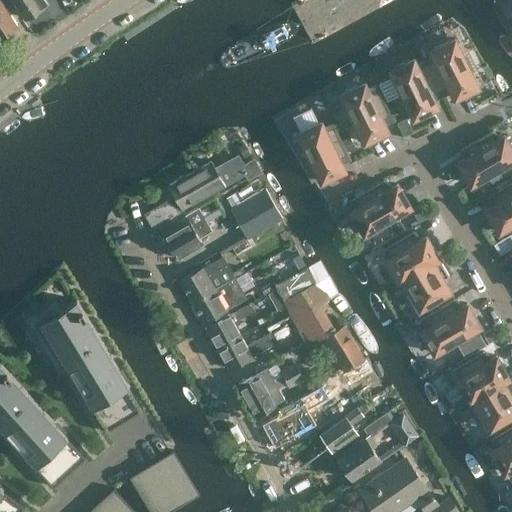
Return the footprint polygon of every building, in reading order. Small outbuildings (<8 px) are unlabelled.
[(0,0),(0,37),(17,25),(0,0)] [(12,0),(25,18),(29,15),(30,17),(38,12),(36,10),(43,5),(40,0),(12,0)] [(478,86),(454,38),(431,49),(434,56),(425,60),(441,93),(450,89),(454,98),(478,86)] [(432,97),(441,93),(425,60),(416,64),(413,58),(389,69),(413,118),(436,106),(432,97)] [(376,84),(367,89),(364,82),(340,94),(364,142),(387,130),(383,122),(392,117),(376,84)] [(406,119),(398,123),(403,134),(411,130),(406,119)] [(340,161),(349,156),(333,123),(324,128),(321,121),(297,132),(321,181),(344,169),(340,161)] [(457,161),(471,184),(511,159),(511,148),(504,134),(497,138),(492,129),(461,148),(466,156),(457,161)] [(245,143),(239,146),(245,157),(251,154),(245,143)] [(215,166),(212,161),(169,185),(176,196),(146,213),(153,226),(182,209),(193,202),(224,184),(246,173),(249,179),(262,171),(254,157),(244,163),(238,153),(215,166)] [(364,233),(410,206),(396,183),(388,188),(383,180),(352,198),(357,207),(350,211),(364,233)] [(511,181),(488,195),(493,204),(485,208),(499,231),(511,223),(511,181)] [(283,218),(279,211),(265,187),(231,207),(248,238),(283,218)] [(420,204),(411,209),(418,222),(427,216),(420,204)] [(178,228),(164,236),(176,256),(202,241),(199,237),(212,230),(209,226),(198,207),(186,214),(187,216),(175,223),(178,228)] [(398,281),(438,257),(425,235),(417,240),(412,231),(384,249),(389,257),(385,259),(398,281)] [(511,236),(510,234),(494,244),(500,254),(511,247),(511,236)] [(235,276),(224,255),(203,266),(179,280),(191,301),(235,276)] [(438,257),(398,281),(399,281),(402,279),(419,308),(450,290),(443,278),(449,275),(438,257)] [(275,282),(284,300),(293,317),(322,302),(321,301),(338,292),(320,259),(275,282)] [(235,276),(191,301),(203,322),(247,298),(243,290),(254,284),(246,271),(235,276)] [(145,405),(78,296),(40,319),(107,428),(145,405)] [(459,307),(453,299),(422,318),(427,326),(421,330),(434,353),(480,325),(467,302),(459,307)] [(206,326),(217,347),(241,334),(235,322),(255,310),(250,301),(230,313),(206,326)] [(322,302),(293,317),(299,331),(298,331),(304,342),(320,334),(322,337),(337,328),(322,302)] [(343,371),(354,365),(365,358),(344,323),(337,328),(322,337),(343,371)] [(493,326),(482,333),(488,343),(499,336),(493,326)] [(241,334),(217,347),(229,368),(274,344),(268,333),(247,344),(241,334)] [(469,400),(509,376),(496,355),(488,360),(483,351),(454,368),(459,377),(456,378),(469,400)] [(0,427),(0,428),(35,466),(53,486),(86,457),(67,437),(67,436),(0,362),(0,427)] [(255,414),(285,399),(279,387),(286,383),(289,388),(295,384),(302,395),(309,391),(303,380),(304,379),(294,362),(280,369),(277,363),(268,367),(254,375),(239,383),(255,414)] [(511,381),(509,376),(469,400),(469,401),(472,399),(489,428),(511,414),(511,381)] [(357,407),(365,402),(382,392),(374,379),(373,377),(342,395),(351,410),(357,407)] [(280,412),(261,423),(274,447),(287,440),(289,439),(297,434),(297,435),(299,433),(316,423),(306,406),(313,402),(314,404),(328,396),(322,384),(278,408),(280,412)] [(365,402),(346,415),(320,433),(331,450),(357,432),(351,424),(363,416),(362,414),(369,409),(365,402)] [(387,411),(364,427),(370,437),(391,423),(393,421),(387,411)] [(393,421),(391,423),(405,443),(418,434),(404,413),(393,421)] [(511,425),(492,437),(497,446),(491,449),(505,472),(511,467),(511,425)] [(382,459),(366,436),(336,456),(352,479),(382,459)] [(173,450),(130,476),(151,511),(167,511),(199,493),(173,450)] [(429,488),(406,455),(358,488),(374,511),(396,511),(416,498),(426,511),(458,511),(460,511),(449,495),(439,502),(429,488)] [(0,511),(19,511),(24,506),(3,489),(0,486),(0,511)] [(135,511),(114,488),(87,511),(135,511)]
